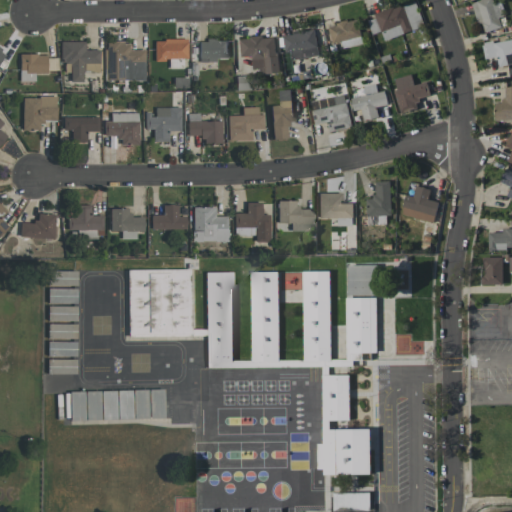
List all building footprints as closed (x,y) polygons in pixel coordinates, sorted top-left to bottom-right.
[(413,0),(375,14),(384,40),(424,26),(414,0),(413,0)] [(502,1),(493,3),(492,0),(478,0),(471,2),(477,25),(482,24),(484,32),(502,27),(499,17),(505,15),(502,1)] [(363,43),(357,19),(329,26),(335,50),(363,43)] [(318,56),(315,29),(293,31),(293,34),(283,35),(285,53),(291,52),(292,58),(318,56)] [(240,56),(252,56),(253,74),(277,73),(275,36),(239,37),(240,56)] [(511,38),(482,43),(485,58),(497,57),(499,65),(511,63),(511,38)] [(185,39),(153,40),(154,60),(167,60),(167,68),(180,67),(180,60),(186,59),(185,39)] [(227,40),(198,39),(197,61),(216,62),(216,58),(226,58),(227,40)] [(99,50),(84,50),(84,42),(60,41),(59,62),(70,62),(69,81),(82,82),(82,71),(98,71),(99,50)] [(144,50),(129,50),(129,41),(104,42),(105,80),(145,79),(144,50)] [(19,81),(34,81),(34,72),(57,72),(56,55),(18,55),(19,81)] [(393,78),(400,112),(417,109),(415,99),(430,96),(427,82),(414,84),(412,74),(393,78)] [(351,97),(353,110),(362,109),(363,120),(378,118),(377,106),(387,105),(386,91),(377,92),(376,84),(364,85),(365,95),(351,97)] [(495,120),(511,119),(511,86),(504,87),(504,102),(495,102),(495,120)] [(312,109),(314,123),(327,122),(329,131),(351,128),(346,94),(334,96),(335,106),(312,109)] [(55,121),(55,97),(21,96),(21,130),(40,130),(40,121),(55,121)] [(287,138),(286,122),(293,121),(291,100),(279,101),(279,105),(269,106),(272,139),(287,138)] [(179,130),(179,107),(154,108),(154,114),(144,114),(144,129),(152,129),(152,142),(168,141),(167,131),(179,130)] [(227,115),(227,140),(251,140),(250,129),(262,129),(262,114),(257,114),(257,107),(241,107),(241,115),(227,115)] [(110,113),(109,121),(103,121),(103,136),(119,137),(119,145),(137,145),(137,113),(110,113)] [(98,131),(98,116),(62,117),(62,129),(68,129),(69,142),(85,142),(85,131),(98,131)] [(221,143),(220,120),(187,121),(187,135),(201,135),(201,144),(221,143)] [(511,198),(511,171),(505,169),(500,182),(510,186),(506,196),(511,198)] [(375,198),(366,198),(367,216),(391,215),(390,181),(375,181),(375,198)] [(430,189),(416,185),(413,196),(406,195),(401,214),(433,223),(439,202),(428,199),(430,189)] [(316,193),(317,218),(353,217),(353,203),(341,203),(340,193),(316,193)] [(289,231),(310,231),(310,209),(296,208),(296,201),(277,200),(276,223),(289,223),(289,231)] [(233,213),(233,235),(254,235),(254,241),(269,241),(268,214),(261,214),(261,202),(245,202),(245,212),(233,213)] [(101,215),(89,215),(89,204),(75,205),(75,217),(66,217),(66,230),(76,230),(76,238),(95,238),(95,230),(102,230),(101,215)] [(184,229),(185,216),(177,216),(177,205),(162,204),(161,215),(150,215),(150,228),(184,229)] [(226,241),(226,216),(214,216),(214,207),(191,206),(191,241),(226,241)] [(128,208),(108,208),(109,232),(120,232),(120,239),(135,239),(135,232),(143,231),(143,216),(128,217),(128,208)] [(36,222),(19,221),(19,237),(52,238),(54,214),(36,213),(36,222)] [(511,248),(511,228),(501,228),(501,232),(488,232),(488,249),(511,248)] [(502,257),(482,257),(482,285),(503,284),(502,257)] [(348,295),(378,294),(377,264),(347,265),(348,295)] [(127,337),(205,336),(205,367),(322,366),(323,370),(352,370),(352,360),(362,359),(362,353),(376,353),(376,297),(345,297),(346,359),(331,359),(330,271),(302,271),(303,360),(279,360),(278,271),(251,272),(252,360),(233,360),(232,272),(204,272),(205,329),(190,329),(189,269),(126,270),(127,337)] [(47,285),(76,285),(76,271),(47,271),(47,285)] [(76,303),(76,288),(47,288),(46,302),(76,303)] [(76,321),(76,306),(46,306),(46,321),(76,321)] [(75,338),(75,324),(47,323),(46,338),(75,338)] [(75,356),(75,341),(46,341),(46,356),(75,356)] [(75,359),(46,359),(46,374),(75,374),(75,359)] [(371,473),(371,429),(330,429),(330,420),(349,420),(349,375),(322,375),(323,443),(317,444),(318,474),(371,473)] [(147,389),(131,389),(132,418),(147,418),(147,389)] [(163,418),(163,389),(148,389),(148,418),(163,418)] [(99,419),(99,390),(84,391),(85,420),(99,419)] [(114,390),(100,390),(101,419),(115,419),(114,390)] [(116,419),(131,418),(130,390),(115,390),(116,419)] [(83,391),(63,392),(64,420),(84,419),(83,391)] [(370,511),(370,492),(333,492),(334,511),(370,511)]
